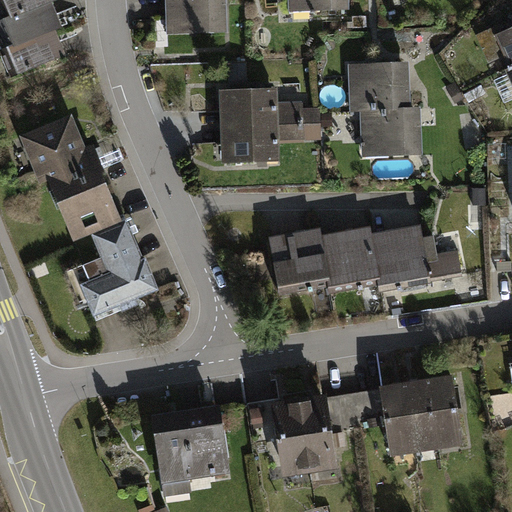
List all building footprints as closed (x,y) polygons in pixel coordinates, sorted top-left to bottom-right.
[(4,0),(10,13),(3,16),(13,42),(7,45),(18,72),(66,53),(56,28),(63,25),(53,0),(52,0),(4,0)] [(166,0),(168,33),(228,31),(227,0),(166,0)] [(289,0),(290,11),(351,9),(350,0),(289,0)] [(511,26),(496,34),(511,66),(506,68),(511,80),(511,26)] [(410,60),(348,63),(351,113),(361,112),(363,157),(424,154),(421,106),(412,106),(410,60)] [(449,82),(441,87),(452,103),(460,97),(449,82)] [(279,86),(220,88),(223,162),(281,160),(280,141),(322,140),(321,108),(303,109),(303,102),(280,103),(279,86)] [(72,112),(20,134),(41,184),(48,181),(73,239),(123,218),(103,172),(105,171),(94,143),(86,146),(72,112)] [(333,113),(323,113),(323,126),(333,126),(333,113)] [(486,187),(473,188),(474,205),(487,205),(486,187)] [(80,284),(94,316),(159,289),(146,257),(143,258),(126,218),(91,233),(101,256),(83,264),(89,280),(80,284)] [(321,228),(271,237),(281,293),(330,285),(331,293),(378,284),(380,293),(465,277),(460,250),(438,254),(435,234),(425,236),(423,223),(374,232),(372,225),(322,234),(321,228)] [(453,373),(380,385),(381,389),(387,425),(392,456),(464,444),(453,373)] [(381,389),(331,397),(336,433),(387,425),(381,389)] [(330,391),(301,395),(314,472),(342,467),(336,433),(331,397),(330,391)] [(301,395),(271,400),(284,477),(314,472),(301,395)] [(220,404),(151,415),(162,483),(231,472),(220,404)]
